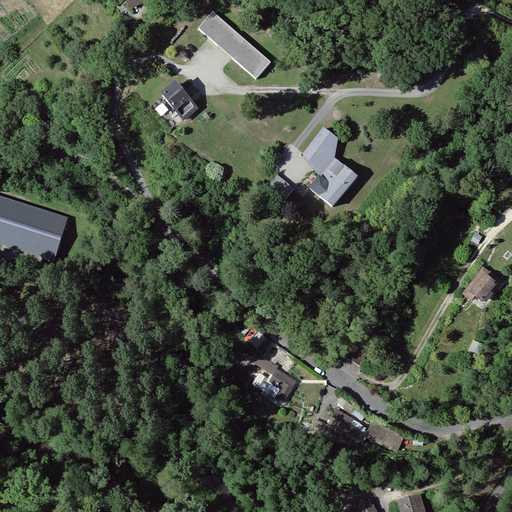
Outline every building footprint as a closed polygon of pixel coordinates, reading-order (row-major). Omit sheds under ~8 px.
[(125,0),(130,9),(147,0),(125,0)] [(199,29),(257,80),(271,64),(213,13),(199,29)] [(197,108),(175,81),(159,94),(181,120),(197,108)] [(317,175),(334,158),(338,138),(322,126),(302,154),(317,175)] [(334,158),(317,175),(308,187),(332,206),(357,176),(334,158)] [(293,189),(277,175),(267,187),(283,200),(293,189)] [(0,247),(55,265),(69,218),(0,196),(0,247)] [(482,236),(476,233),(472,240),(478,243),(482,236)] [(484,266),(462,293),(472,301),(475,297),(482,303),(491,292),(495,295),(505,283),(484,266)] [(267,340),(254,329),(246,339),(259,350),(267,340)] [(342,356),(360,367),(372,347),(354,336),(342,356)] [(485,345),(473,340),(467,354),(479,359),(485,345)] [(255,363),(257,358),(237,351),(232,366),(251,373),(255,363)] [(278,366),(261,355),(255,363),(262,367),(272,374),(278,366)] [(272,374),(262,367),(251,384),(274,399),(280,389),(268,382),(273,375),(272,374)] [(280,389),(274,399),(283,404),(297,382),(277,369),(273,375),(268,382),(280,389)] [(365,416),(342,399),(339,403),(362,421),(365,416)] [(397,453),(405,436),(374,419),(367,432),(351,423),(353,419),(336,409),(328,424),(314,419),(307,434),(317,439),(354,446),(361,450),(367,438),(397,453)] [(301,465),(319,469),(321,459),(303,455),(301,465)] [(328,477),(327,484),(335,485),(336,477),(328,477)] [(423,511),(420,496),(398,502),(400,511),(423,511)] [(374,511),(370,502),(358,506),(360,511),(374,511)]
